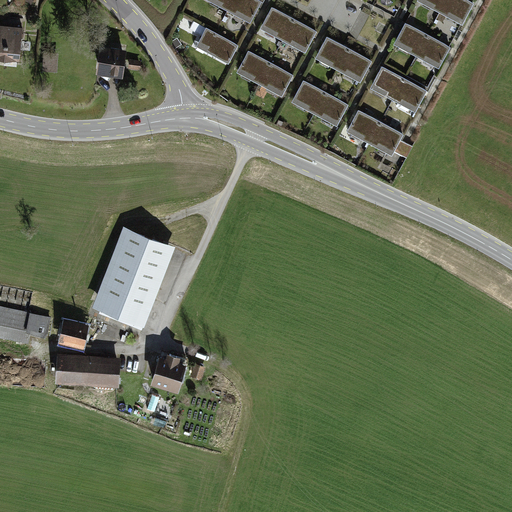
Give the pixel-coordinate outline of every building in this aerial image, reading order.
[(228,9),(232,0),(218,0),(222,2),(220,5),(228,9)] [(261,1),(259,0),(232,0),(228,9),(236,13),(237,10),(252,18),(261,1)] [(440,11),(445,0),(427,0),(434,4),(432,6),(440,11)] [(473,2),(468,0),(445,0),(440,11),(448,15),(450,12),(464,19),(473,2)] [(283,39),(294,19),(272,7),(262,24),(277,31),(275,34),(283,39)] [(316,30),(294,19),(283,39),(291,43),(292,40),(307,48),(316,30)] [(237,44),(193,21),(189,28),(202,35),(199,41),(207,45),(205,49),(228,61),(237,44)] [(417,54),(427,34),(405,22),(396,39),(410,47),(409,50),(417,54)] [(22,28),(8,26),(5,57),(19,58),(20,41),(21,41),(22,28)] [(450,46),(427,34),(417,54),(424,59),(426,56),(440,63),(450,46)] [(338,68),(349,48),(327,36),(317,53),(331,61),(330,64),(338,68)] [(371,60),(349,48),(338,68),(346,73),(348,70),(362,77),(371,60)] [(123,52),(103,49),(100,69),(120,72),(123,52)] [(260,82),(270,62),(248,50),(239,67),(253,75),(252,78),(260,82)] [(56,54),(45,53),(44,62),(55,63),(56,54)] [(292,74),(270,62),(260,82),(267,87),(269,83),(283,91),(292,74)] [(393,98),(404,78),(382,66),(373,83),(387,91),(385,94),(393,98)] [(426,90),(404,78),(393,98),(401,102),(403,99),(417,107),(426,90)] [(315,112),(326,92),(303,80),(294,97),(308,105),(307,107),(315,112)] [(347,104),(326,92),(315,112),(322,116),(324,113),(338,121),(347,104)] [(380,121),(358,109),(349,127),(363,134),(362,137),(370,141),(380,121)] [(402,133),(380,121),(370,141),(378,146),(379,143),(393,150),(402,133)] [(132,232),(103,307),(142,323),(147,310),(141,307),(150,282),(157,285),(162,273),(155,270),(165,244),(132,232)] [(50,317),(0,306),(0,336),(25,341),(27,332),(46,335),(50,317)] [(87,327),(65,321),(61,338),(83,343),(87,327)] [(84,355),(60,354),(60,358),(59,358),(57,379),(116,383),(117,362),(91,361),(91,357),(84,356),(84,355)] [(167,360),(160,358),(153,380),(177,387),(186,359),(169,354),(167,360)] [(200,376),(203,367),(196,364),(193,374),(200,376)]
